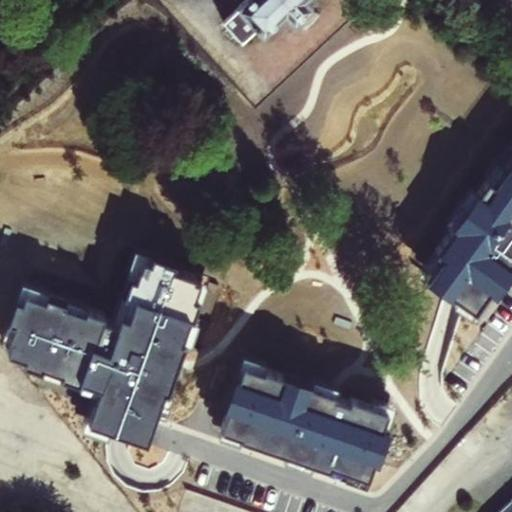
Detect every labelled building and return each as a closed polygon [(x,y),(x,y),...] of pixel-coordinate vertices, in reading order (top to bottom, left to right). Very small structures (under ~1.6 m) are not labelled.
[(244,0),(222,22),(241,42),(256,27),(261,32),(283,10),(293,20),(311,3),(308,0),(244,0)] [(511,149),(426,274),(474,306),(488,284),(495,289),(511,263),(511,149)] [(116,311),(22,279),(2,337),(11,340),(7,351),(99,383),(87,418),(147,439),(204,274),(136,251),(116,311)] [(246,354),(221,426),(329,464),(331,458),(368,471),(392,406),(246,354)] [(511,511),(511,493),(491,511),(511,511)]
